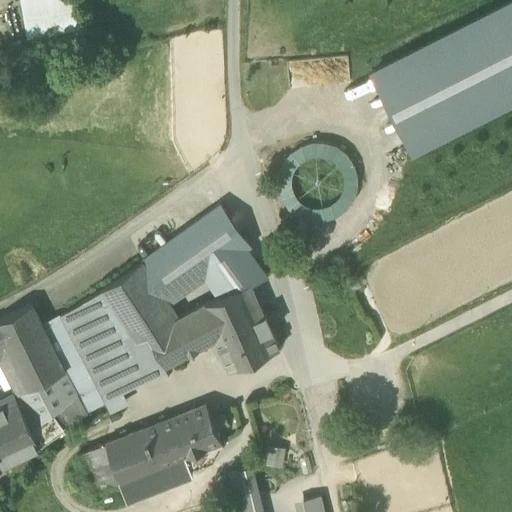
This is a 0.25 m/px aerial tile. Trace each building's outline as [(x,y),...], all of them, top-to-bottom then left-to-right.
[(76,0),(21,0),(27,35),(81,25),(76,0)] [(412,152),(511,101),(511,0),(372,72),(412,152)] [(287,59),(288,85),(321,83),(320,66),(330,66),(346,65),(346,56),(325,57),(287,59)] [(279,184),(282,195),(293,190),(291,179),(294,169),(300,161),(309,156),(320,155),(330,158),(338,164),(343,173),(352,165),(346,155),(337,147),(326,143),(314,142),(302,145),(292,151),(284,161),(279,172),(279,184)] [(293,190),(282,195),(288,206),(296,215),(308,220),(320,221),(333,216),(345,209),(351,200),(356,189),(356,176),(352,165),(343,173),(344,183),(341,193),(335,201),(326,206),(316,208),(305,206),(297,199),(293,190)] [(171,303),(205,278),(247,247),(251,244),(221,202),(143,259),(171,303)] [(267,276),(247,247),(205,278),(218,297),(251,283),(267,276)] [(100,289),(133,340),(147,333),(166,365),(216,338),(202,308),(179,316),(171,303),(143,259),(100,289)] [(230,370),(279,348),(251,283),(218,297),(202,304),(201,304),(200,305),(202,308),(216,338),(230,370)] [(114,393),(139,380),(121,347),(133,340),(100,289),(60,316),(104,400),(110,412),(121,406),(114,393)] [(32,304),(0,319),(0,336),(4,345),(26,390),(66,370),(43,326),(32,304)] [(60,316),(43,326),(66,370),(78,394),(87,412),(104,400),(60,316)] [(139,380),(166,365),(147,333),(133,340),(121,347),(139,380)] [(78,394),(66,370),(26,390),(28,393),(17,398),(31,427),(78,394)] [(87,412),(78,394),(31,427),(40,446),(87,412)] [(17,398),(0,406),(0,464),(0,465),(40,446),(31,427),(17,398)] [(221,441),(216,429),(212,418),(206,404),(106,443),(121,481),(184,456),(207,447),(221,441)] [(223,413),(212,418),(216,429),(227,424),(223,413)] [(223,445),(221,441),(207,447),(213,460),(223,445)] [(92,492),(121,481),(106,443),(78,454),(92,492)] [(268,444),(266,462),(280,464),(283,446),(268,444)] [(184,456),(189,469),(190,469),(213,460),(207,447),(184,456)] [(192,474),(190,469),(189,469),(184,456),(121,481),(128,499),(192,474)] [(264,511),(253,466),(245,468),(255,511),(305,511),(303,499),(295,501),(297,511),(264,511)] [(228,472),(237,511),(323,511),(319,495),(303,499),(305,511),(255,511),(245,468),(228,472)]
